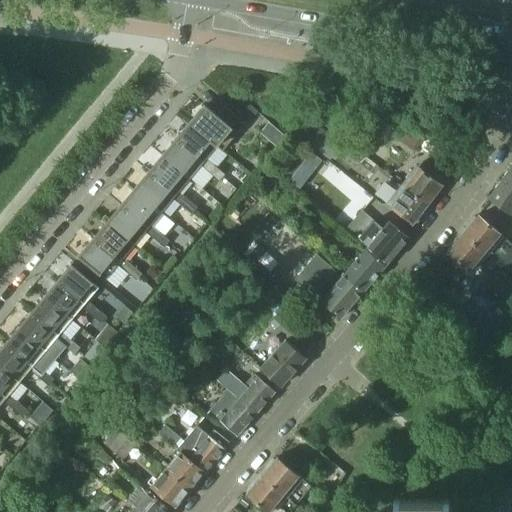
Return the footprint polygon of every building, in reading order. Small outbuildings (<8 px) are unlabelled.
[(204,105),(189,122),(217,145),(216,146),(222,151),(237,133),(204,105)] [(242,115),(241,115),(249,122),(257,112),(249,105),(242,115)] [(189,122),(175,139),(203,162),(200,165),(209,173),(215,166),(206,158),(216,146),(217,145),(189,122)] [(309,142),(330,159),(342,143),(322,126),(309,142)] [(410,127),(401,140),(414,150),(424,138),(410,127)] [(175,139),(162,155),(189,178),(200,165),(203,162),(175,139)] [(291,145),(277,162),(292,175),(307,159),(291,145)] [(162,155),(148,172),(175,195),(173,198),(182,206),(187,199),(178,192),(189,178),(162,155)] [(511,164),(501,180),(511,187),(511,164)] [(225,174),(215,166),(209,173),(219,181),(225,174)] [(420,169),(405,188),(428,204),(432,198),(434,200),(441,190),(440,189),(442,186),(420,169)] [(148,172),(134,189),(161,212),(173,198),(175,195),(148,172)] [(488,198),(511,215),(511,187),(501,180),(488,198)] [(423,211),(428,204),(405,188),(391,207),(413,224),(415,221),(417,222),(424,212),(423,211)] [(134,189),(120,205),(148,228),(145,231),(154,239),(160,232),(150,225),(161,212),(134,189)] [(381,206),(366,194),(358,204),(373,216),(381,206)] [(197,207),(187,199),(182,206),(191,214),(197,207)] [(120,205),(106,222),(134,245),(145,231),(148,228),(120,205)] [(467,227),(462,233),(482,251),(499,233),(477,215),(475,218),(473,216),(465,226),(467,227)] [(106,222),(92,238),(120,261),(117,265),(126,272),(132,266),(123,258),(134,245),(106,222)] [(389,222),(366,248),(386,265),(408,239),(394,226),(389,222)] [(169,241),(160,232),(154,239),(164,247),(169,241)] [(449,249),(447,250),(468,268),(482,251),(462,233),(457,239),(455,238),(447,247),(449,249)] [(492,253),(511,269),(511,241),(506,236),(492,253)] [(92,238),(78,256),(105,279),(117,265),(120,261),(92,238)] [(366,248),(343,274),(363,291),(386,265),(366,248)] [(315,252),(298,278),(320,293),(338,267),(315,252)] [(70,265),(57,281),(84,304),(82,307),(91,315),(97,308),(87,301),(98,287),(70,265)] [(142,274),(132,266),(126,272),(136,280),(142,274)] [(343,274),(320,301),(340,318),(363,291),(343,274)] [(57,281),(44,297),(71,320),(82,307),(84,304),(57,281)] [(44,297),(31,312),(58,335),(55,339),(65,347),(70,340),(61,332),(71,320),(44,297)] [(106,316),(97,308),(91,315),(100,323),(106,316)] [(58,335),(31,312),(18,328),(45,351),(54,358),(65,347),(55,339),(58,335)] [(54,358),(45,351),(18,328),(4,344),(32,367),(29,370),(39,378),(44,371),(54,358)] [(80,348),(70,340),(65,347),(74,355),(80,348)] [(284,340),(260,368),(280,386),(305,358),(284,340)] [(4,344),(0,349),(0,366),(19,382),(29,370),(32,367),(4,344)] [(0,366),(0,393),(6,398),(3,401),(12,409),(18,402),(9,395),(19,382),(0,366)] [(255,415),(275,392),(253,374),(251,377),(254,380),(246,389),(225,370),(216,381),(228,391),(237,399),(255,415)] [(54,379),(44,371),(39,378),(48,386),(54,379)] [(237,436),(255,415),(237,399),(228,391),(209,411),(219,421),(237,436)] [(28,410),(18,402),(12,409),(22,417),(28,410)] [(60,412),(49,425),(63,437),(72,427),(74,424),(60,412)] [(206,471),(227,447),(230,444),(214,430),(209,437),(196,426),(183,441),(165,425),(159,433),(177,449),(178,450),(205,472),(206,471)] [(133,443),(116,428),(103,443),(120,458),(133,443)] [(101,451),(97,455),(106,463),(111,458),(101,450),(101,451)] [(205,472),(178,450),(163,467),(190,490),(205,472)] [(301,478),(276,457),(273,459),(272,458),(265,466),(266,468),(260,475),(286,496),(301,478)] [(190,490),(163,467),(148,485),(175,507),(190,490)] [(272,511),(286,496),(260,475),(255,481),(254,480),(246,489),(248,491),(245,494),(267,511),(272,511)] [(65,476),(56,486),(68,497),(77,487),(65,476)] [(171,511),(172,511),(148,492),(139,485),(123,503),(132,510),(134,511),(171,511)] [(108,495),(98,506),(105,511),(107,511),(116,501),(108,495)] [(448,511),(449,499),(394,499),(393,511),(448,511)]
